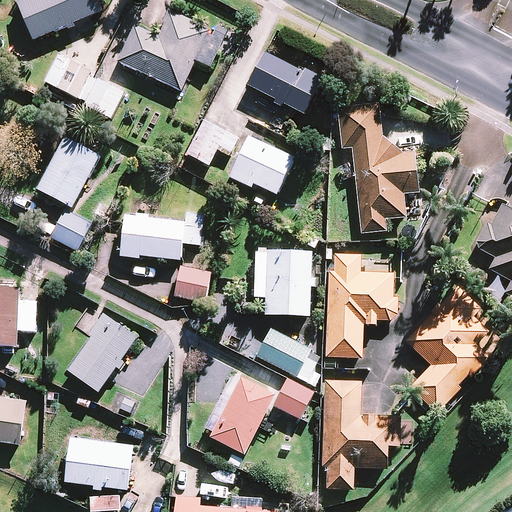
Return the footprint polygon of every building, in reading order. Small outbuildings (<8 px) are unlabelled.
[(35,0),(24,5),(41,44),(73,30),(74,33),(81,29),(80,27),(109,14),(103,0),(35,0)] [(124,66),(188,96),(217,33),(178,15),(176,14),(164,40),(141,29),(124,66)] [(290,107),(312,118),(329,85),(271,55),(254,88),(281,102),(279,106),(288,111),(290,107)] [(65,92),(78,65),(64,58),(50,85),(65,92)] [(65,92),(85,102),(98,75),(78,65),(65,92)] [(91,110),(118,123),(131,95),(105,82),(91,110)] [(357,151),(366,237),(393,234),(391,223),(412,220),(410,197),(426,196),(421,155),(408,157),(388,139),(385,106),(343,110),(348,152),(357,151)] [(192,158),(216,170),(226,150),(233,136),(210,124),(192,158)] [(245,142),(233,136),(226,150),(238,156),(245,142)] [(259,187),(282,198),(300,161),(255,140),(235,181),(257,191),(259,187)] [(80,212),(107,160),(70,141),(43,192),(80,212)] [(511,208),(508,206),(497,227),(493,225),(482,245),(485,252),(500,260),(494,272),(511,281),(511,292),(510,296),(511,297),(511,208)] [(57,241),(84,255),(98,227),(72,213),(57,241)] [(190,247),(206,249),(210,219),(193,217),(192,225),(190,247)] [(147,259),(187,264),(190,247),(192,225),(132,218),(127,259),(147,262),(147,259)] [(271,317),(316,319),(317,290),(321,290),(321,282),(318,282),(319,255),(274,253),(271,317)] [(340,274),(335,274),(332,359),(369,361),(370,327),(383,328),(383,324),(395,324),(404,317),(405,301),(399,301),(400,276),(367,275),(367,258),(340,257),(340,274)] [(212,306),(218,277),(187,270),(181,300),(212,306)] [(0,348),(24,349),(24,334),(25,304),(26,291),(0,289),(0,348)] [(437,317),(411,345),(437,368),(415,391),(443,416),(467,391),(465,388),(474,378),(477,380),(496,360),(483,348),(496,334),(480,320),(488,311),(464,289),(446,308),(444,307),(436,315),(437,317)] [(25,304),(24,334),(42,334),(43,304),(25,304)] [(74,374),(105,396),(123,370),(126,372),(131,366),(128,363),(143,341),(109,317),(95,337),(99,339),(74,374)] [(276,332),(262,359),(303,380),(313,361),(317,353),(276,332)] [(313,361),(303,380),(313,385),(319,374),(323,366),(313,361)] [(319,374),(313,385),(321,389),(326,378),(319,374)] [(217,441),(251,457),(281,397),(247,381),(217,441)] [(279,409),(306,422),(320,395),(293,381),(279,409)] [(368,384),(331,383),(328,470),(333,470),(333,492),(360,493),(360,471),(395,472),(395,448),(405,448),(406,419),(367,418),(368,384)] [(0,444),(27,448),(33,403),(0,398),(0,444)] [(122,409),(132,414),(137,403),(127,398),(122,409)] [(133,493),(140,449),(78,441),(71,485),(133,493)] [(126,511),(125,498),(97,500),(97,511),(126,511)] [(250,511),(206,509),(207,501),(182,499),(181,511),(250,511)]
